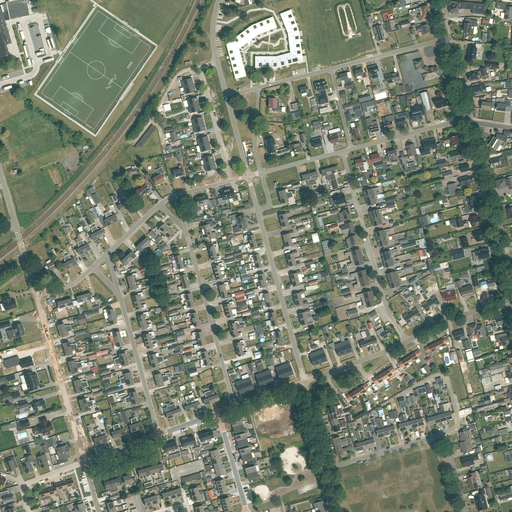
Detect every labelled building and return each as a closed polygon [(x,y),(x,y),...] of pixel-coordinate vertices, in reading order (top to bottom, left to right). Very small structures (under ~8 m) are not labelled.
[(6,4),(0,5),(0,57),(9,55),(6,45),(12,43),(5,21),(10,20),(25,17),(30,16),(30,15),(27,2),(26,0),(16,0),(6,2),(6,4)] [(455,14),(459,13),(459,10),(462,9),(473,10),(472,14),(485,15),(486,5),(457,2),(450,1),(443,4),(444,9),(449,7),(451,15),(455,13),(455,14)] [(510,4),(497,3),(496,9),(506,10),(505,19),(511,19),(511,7),(510,7),(510,4)] [(416,13),(421,12),(421,13),(429,11),(427,5),(419,7),(420,8),(410,10),(410,12),(410,14),(412,15),(414,15),(416,13)] [(393,9),(383,12),(386,21),(389,20),(388,15),(394,14),(393,9)] [(255,56),(255,68),(277,68),(302,61),(299,31),(290,10),(280,14),(280,15),(280,14),(282,18),(281,18),(282,21),(283,21),(284,25),(285,28),(286,27),(287,31),(286,31),(287,34),(288,34),(289,38),(288,38),(288,41),(289,41),(289,45),(289,50),(292,50),(293,53),(290,53),(287,54),(283,55),(280,55),(280,56),(276,57),(276,56),(273,56),(273,57),(269,57),(269,56),(266,56),(266,57),(262,57),(262,56),(259,56),(259,57),(255,57),(255,56)] [(424,19),(431,17),(429,11),(421,13),(421,14),(418,15),(420,21),(424,20),(424,19)] [(252,25),(226,45),(235,79),(246,76),(245,76),(244,72),(245,72),(244,69),(243,65),(242,62),(241,59),(241,58),(241,56),(240,56),(239,52),(240,52),(239,49),(243,46),(242,46),(246,43),(246,44),(248,42),(251,39),(251,40),(254,38),(253,38),(257,35),(257,36),(260,35),(259,34),(263,32),(263,33),(266,32),(266,31),(270,30),(272,29),(276,27),(276,28),(277,28),(272,17),(252,25)] [(464,33),(471,34),(474,35),(475,27),(477,28),(478,21),(472,20),(471,25),(465,24),(464,33)] [(424,30),(424,31),(421,32),(422,36),(425,35),(425,34),(430,33),(428,25),(423,26),(417,28),(418,32),(424,30)] [(378,42),(385,39),(381,26),(374,28),(378,42)] [(469,59),(476,60),(477,51),(482,51),(483,45),(476,44),(476,49),(471,48),(469,59)] [(417,71),(423,74),(425,81),(428,80),(433,79),(433,78),(438,77),(437,72),(438,72),(437,67),(431,68),(431,69),(430,69),(424,66),(422,59),(414,61),(416,68),(417,71)] [(375,75),(380,74),(377,65),(369,68),(370,73),(374,72),(375,75)] [(363,77),(367,77),(366,74),(364,75),(363,69),(355,71),(356,77),(362,75),(363,77)] [(473,74),(468,75),(470,82),(475,81),(480,80),(480,79),(482,79),(483,79),(488,78),(487,75),(486,69),(480,69),(481,71),(478,72),(477,72),(472,73),(473,74)] [(351,78),(349,79),(347,73),(340,75),(341,81),(344,80),(347,90),(353,89),(353,88),(352,83),(351,78)] [(388,84),(401,80),(399,73),(386,76),(388,84)] [(181,81),(183,88),(193,85),(192,78),(181,81)] [(317,96),(319,105),(328,103),(325,90),(328,89),(326,82),(315,84),(316,86),(315,86),(316,90),(317,90),(317,92),(320,91),(322,95),(317,96)] [(474,96),(482,94),(487,92),(491,91),(491,90),(490,88),(490,87),(486,88),(485,83),(479,83),(479,87),(472,89),(474,96)] [(195,92),(193,85),(183,88),(185,94),(195,92)] [(311,91),(309,92),(307,86),(300,88),(301,94),(306,92),(308,97),(312,96),(311,91)] [(420,93),(425,112),(432,110),(427,91),(420,93)] [(376,101),(387,98),(385,92),(374,95),(376,101)] [(188,107),(199,104),(197,97),(187,100),(188,107)] [(449,105),(447,99),(443,100),(442,97),(433,99),(435,104),(436,104),(437,108),(449,105)] [(274,108),(273,112),(281,112),(285,112),(285,108),(282,107),(279,107),(279,101),(276,101),(276,99),(269,98),(268,108),(274,108)] [(481,109),(490,110),(492,100),(487,99),(487,103),(482,102),(481,109)] [(509,107),(510,101),(497,99),(496,104),(498,104),(497,111),(505,112),(506,107),(509,107)] [(200,111),(199,104),(188,107),(190,113),(200,111)] [(412,108),(413,112),(410,113),(412,121),(422,118),(420,110),(422,110),(421,105),(412,108)] [(299,111),(290,114),(292,121),(300,119),(299,117),(300,117),(299,111)] [(397,120),(398,126),(406,124),(405,118),(406,117),(405,113),(396,116),(397,120)] [(386,117),(382,118),(384,124),(383,124),(385,129),(394,127),(392,122),(390,116),(386,117)] [(192,120),(194,126),(204,123),(202,117),(192,120)] [(378,125),(377,121),(367,124),(368,130),(370,130),(371,133),(380,131),(378,125)] [(206,130),(204,123),(194,126),(195,133),(206,130)] [(354,124),(355,129),(352,130),(354,137),(360,136),(359,131),(361,130),(359,123),(354,124)] [(339,142),(338,139),(342,138),(341,131),(336,133),(337,136),(334,137),(333,134),(329,135),(330,138),(329,138),(331,144),(339,142)] [(495,138),(494,137),(491,141),(499,146),(500,145),(504,148),(506,146),(508,136),(497,134),(497,136),(495,138)] [(207,136),(197,139),(199,146),(209,143),(207,136)] [(459,144),(457,136),(450,138),(450,137),(443,139),(445,144),(451,142),(453,146),(459,144)] [(320,140),(322,140),(321,137),(312,140),(314,148),(322,146),(320,140)] [(268,154),(276,152),(275,152),(274,145),(275,144),(273,138),(266,140),(268,146),(266,147),(268,154)] [(438,148),(435,139),(428,141),(428,140),(423,142),(424,148),(421,149),(423,156),(430,154),(430,150),(438,148)] [(497,153),(496,151),(499,146),(491,141),(488,145),(490,146),(490,147),(490,149),(488,150),(490,155),(497,153)] [(211,149),(209,143),(199,146),(200,151),(201,152),(211,149)] [(303,151),(301,146),(300,143),(292,145),(292,148),(294,148),(295,153),(303,151)] [(416,155),(414,144),(406,146),(409,157),(416,155)] [(393,160),(398,159),(397,156),(396,150),(387,152),(388,155),(387,156),(386,157),(387,160),(388,161),(393,160)] [(455,160),(463,158),(461,150),(450,153),(452,162),(456,161),(455,160)] [(493,167),(497,166),(498,169),(502,168),(501,165),(507,164),(506,157),(511,155),(511,152),(503,154),(504,158),(491,161),(491,162),(490,162),(491,165),(492,164),(492,165),(493,165),(493,167),(492,167),(493,167)] [(379,154),(372,156),(374,167),(382,165),(383,169),(386,168),(387,169),(387,168),(387,167),(385,158),(382,159),(382,160),(381,160),(379,154)] [(212,156),(202,158),(204,165),(214,162),(212,156)] [(369,169),(367,162),(364,163),(363,159),(356,161),(357,167),(361,166),(362,171),(369,169)] [(214,162),(204,165),(206,172),(216,169),(214,162)] [(456,171),(461,170),(461,173),(470,171),(468,164),(463,166),(462,165),(459,166),(460,166),(455,167),(456,171)] [(175,177),(184,175),(183,169),(181,165),(179,165),(180,170),(173,171),(175,177)] [(165,173),(162,167),(156,170),(159,176),(153,179),(156,186),(164,182),(161,175),(165,173)] [(335,176),(334,173),(338,172),(336,167),(329,169),(332,180),(335,179),(334,176),(335,176)] [(329,169),(321,171),(322,176),(326,175),(327,178),(328,181),(332,180),(329,169)] [(316,181),(315,178),(318,177),(317,172),(309,174),(312,185),(316,184),(315,181),(316,181)] [(370,179),(369,172),(363,174),(365,180),(361,181),(363,186),(369,184),(367,180),(370,179)] [(302,176),(303,181),(307,180),(307,183),(308,183),(309,186),(312,185),(309,174),(302,176)] [(470,183),(473,182),(471,176),(459,179),(461,186),(465,185),(466,187),(471,186),(470,183)] [(497,182),(499,190),(503,188),(503,189),(506,188),(509,187),(510,190),(511,189),(511,176),(507,178),(507,179),(497,182)] [(142,195),(150,190),(145,183),(147,181),(144,178),(140,181),(143,185),(141,186),(142,188),(139,190),(138,190),(135,192),(139,197),(142,195)] [(451,196),(459,194),(456,183),(448,185),(451,196)] [(364,192),(366,199),(377,195),(376,191),(380,190),(379,187),(364,192)] [(234,195),(232,188),(226,190),(229,199),(232,198),(233,202),(238,201),(237,194),(234,195)] [(226,190),(221,191),(222,197),(217,199),(219,206),(227,204),(226,200),(229,199),(226,190)] [(96,194),(92,196),(97,205),(101,202),(96,194)] [(344,194),(333,197),(336,205),(332,206),(333,209),(339,207),(338,204),(346,202),(344,194)] [(85,195),(80,199),(83,203),(88,198),(85,195)] [(204,205),(207,205),(208,209),(216,206),(214,200),(209,201),(207,195),(201,196),(204,205)] [(292,195),(286,196),(280,198),(282,204),(288,202),(287,199),(290,199),(290,198),(293,197),(292,195)] [(378,199),(377,195),(366,199),(368,205),(383,201),(382,198),(378,199)] [(464,205),(468,204),(477,202),(476,196),(469,198),(468,195),(462,196),(461,195),(458,196),(459,200),(462,199),(464,205)] [(126,209),(132,206),(129,200),(126,202),(125,199),(124,199),(123,196),(121,197),(126,209)] [(202,210),(200,206),(204,205),(201,196),(196,198),(197,204),(194,205),(196,212),(202,210)] [(118,206),(121,212),(126,209),(121,197),(119,199),(120,201),(119,202),(121,204),(118,206)] [(468,204),(468,207),(463,209),(464,214),(473,212),(472,209),(479,207),(477,202),(468,204)] [(370,212),(372,219),(383,216),(382,212),(386,211),(385,208),(370,212)] [(342,212),(338,214),(341,222),(346,221),(346,219),(350,218),(348,209),(342,211),(342,212)] [(118,220),(115,215),(112,216),(111,214),(110,214),(109,211),(107,212),(113,223),(118,220)] [(287,220),(286,216),(290,214),(290,211),(285,213),(285,214),(279,215),(281,222),(287,220)] [(104,221),(107,226),(113,223),(107,212),(105,213),(106,216),(107,219),(104,221)] [(232,221),(236,220),(236,223),(246,221),(244,215),(238,217),(237,214),(229,216),(230,219),(231,219),(232,221)] [(388,219),(384,220),(383,216),(372,219),(374,226),(389,222),(388,219)] [(472,227),(482,224),(481,217),(478,218),(477,216),(471,218),(471,220),(470,220),(472,227)] [(457,228),(464,226),(462,218),(455,219),(456,223),(457,228)] [(206,225),(200,227),(202,232),(211,230),(210,227),(214,226),(213,220),(206,222),(206,225)] [(236,223),(237,227),(233,228),(235,233),(242,231),(241,228),(247,227),(246,221),(236,223)] [(345,224),(346,225),(341,227),(343,234),(348,233),(354,231),(352,222),(345,224)] [(169,230),(166,227),(167,226),(165,224),(164,224),(163,224),(159,229),(163,233),(161,234),(163,236),(169,230)] [(105,235),(102,229),(98,231),(97,228),(97,229),(95,226),(93,227),(99,238),(105,235)] [(90,235),(93,241),(99,238),(93,227),(91,228),(93,231),(92,231),(94,234),(90,235)] [(376,233),(378,240),(389,237),(388,233),(391,232),(391,229),(376,233)] [(157,235),(152,230),(149,233),(154,238),(157,235)] [(172,232),(172,233),(169,230),(163,236),(164,237),(166,236),(170,240),(174,235),(175,234),(172,232)] [(216,232),(212,233),(211,230),(202,232),(203,238),(209,236),(210,239),(217,238),(216,232)] [(483,238),(486,237),(484,230),(474,233),(476,240),(477,242),(484,240),(483,238)] [(291,239),(289,235),(294,234),(293,231),(288,232),(288,233),(283,235),(284,241),(291,239)] [(244,240),(249,238),(250,243),(255,241),(253,235),(248,236),(248,235),(244,236),(244,240)] [(352,247),(352,245),(358,244),(356,235),(349,237),(349,239),(346,240),(348,248),(352,247)] [(152,246),(154,243),(151,240),(150,241),(147,237),(141,242),(145,247),(149,243),(152,246)] [(390,241),(389,237),(378,240),(380,247),(394,243),(394,240),(390,241)] [(463,248),(469,246),(467,238),(460,239),(463,248)] [(91,250),(88,244),(85,245),(83,243),(81,240),(79,241),(85,252),(91,250)] [(325,254),(331,252),(327,240),(321,242),(325,254)] [(80,248),(77,250),(79,255),(85,252),(79,241),(77,242),(79,245),(78,245),(80,248)] [(250,243),(251,247),(247,249),(248,252),(252,250),(251,250),(257,248),(255,241),(250,243)] [(141,253),(140,252),(145,247),(141,242),(136,248),(138,250),(136,252),(139,255),(142,258),(145,256),(142,253),(141,253)] [(210,254),(215,252),(219,251),(218,249),(217,244),(213,245),(213,246),(208,247),(210,254)] [(361,256),(359,249),(345,254),(345,256),(349,255),(350,259),(361,256)] [(382,254),(384,261),(394,258),(393,253),(397,252),(396,249),(382,254)] [(480,251),(472,253),(475,262),(491,257),(489,249),(485,250),(485,249),(480,250),(480,251)] [(463,250),(451,253),(453,259),(464,256),(463,250)] [(134,253),(132,251),(126,256),(131,261),(136,256),(137,257),(139,255),(136,252),(134,253)] [(294,259),(293,255),(298,254),(297,251),(292,252),(292,253),(286,255),(288,261),(294,259)] [(220,256),(216,257),(215,252),(210,254),(212,260),(217,259),(217,260),(221,259),(220,256)] [(250,259),(254,258),(255,262),(260,261),(258,254),(253,256),(253,255),(249,256),(250,259)] [(77,264),(74,258),(71,260),(69,257),(67,255),(65,256),(71,267),(77,264)] [(171,261),(175,259),(176,263),(182,261),(180,255),(175,256),(174,255),(170,257),(171,261)] [(63,264),(66,270),(71,267),(65,256),(63,257),(65,260),(64,260),(66,263),(63,264)] [(129,267),(127,264),(131,261),(126,256),(121,261),(125,265),(123,266),(126,269),(129,267)] [(349,267),(363,263),(361,256),(350,259),(352,263),(348,265),(349,267)] [(384,261),(385,268),(400,263),(399,260),(396,262),(394,258),(384,261)] [(47,265),(50,271),(51,271),(56,268),(57,268),(53,261),(47,265)] [(176,263),(177,267),(173,268),(174,272),(179,271),(178,270),(184,268),(182,261),(176,263)] [(255,262),(256,267),(252,268),(253,271),(257,270),(257,269),(262,267),(260,261),(255,262)] [(218,265),(213,266),(215,273),(220,272),(219,267),(223,266),(222,263),(218,264),(218,265)] [(367,277),(365,270),(351,274),(351,277),(355,276),(356,280),(367,277)] [(387,274),(389,281),(400,278),(399,274),(403,273),(402,270),(387,274)] [(298,279),(297,275),(301,274),(300,271),(295,272),(296,273),(290,275),(292,281),(298,279)] [(226,275),(222,276),(220,272),(215,273),(217,280),(222,278),(223,279),(226,278),(226,275)] [(132,275),(127,277),(129,283),(134,282),(133,278),(138,277),(137,273),(132,274),(132,275)] [(256,283),(260,281),(265,280),(264,273),(259,275),(258,274),(254,275),(256,283)] [(176,280),(181,278),(182,282),(187,281),(185,274),(180,275),(180,274),(175,276),(176,280)] [(490,287),(495,286),(494,282),(495,282),(494,279),(494,280),(493,279),(490,280),(489,275),(484,277),(485,281),(482,282),(484,289),(487,288),(488,288),(490,288),(490,287)] [(354,285),(354,288),(369,284),(367,277),(356,280),(357,284),(354,285)] [(401,282),(400,278),(389,281),(391,288),(406,284),(405,281),(401,282)] [(260,281),(262,286),(258,287),(258,290),(262,289),(262,288),(267,287),(265,280),(260,281)] [(182,282),(183,286),(178,287),(179,291),(184,290),(184,289),(189,287),(187,281),(182,282)] [(129,283),(131,290),(136,289),(136,290),(141,288),(140,284),(135,286),(134,282),(129,283)] [(224,284),(219,286),(220,292),(226,291),(224,286),(228,285),(228,282),(224,283),(224,284)] [(457,299),(454,288),(453,284),(446,286),(446,290),(445,290),(442,291),(443,298),(446,298),(447,301),(457,299)] [(474,295),(471,285),(467,287),(461,289),(463,298),(474,295)] [(299,293),(293,294),(295,301),(301,299),(300,295),(305,293),(304,290),(299,292),(299,293)] [(231,294),(227,295),(226,291),(220,292),(222,299),(228,297),(228,299),(232,297),(231,294)] [(371,291),(356,295),(357,298),(361,297),(362,301),(373,298),(371,291)] [(138,294),(132,296),(134,303),(140,301),(138,297),(143,296),(142,292),(137,293),(138,294)] [(92,298),(91,293),(83,295),(85,301),(90,299),(91,302),(95,301),(94,298),(92,298)] [(181,299),(186,297),(187,301),(192,300),(191,293),(185,295),(185,294),(180,295),(181,299)] [(260,297),(264,296),(266,301),(271,299),(269,293),(264,294),(263,293),(259,294),(260,297)] [(6,310),(7,310),(7,311),(8,312),(10,311),(10,310),(10,309),(16,307),(14,300),(10,301),(9,295),(2,297),(4,303),(3,303),(5,310),(6,310)] [(76,297),(77,300),(75,301),(76,306),(79,305),(78,303),(85,301),(83,295),(76,297)] [(431,298),(432,300),(430,302),(434,308),(440,303),(435,295),(431,298)] [(66,307),(73,304),(74,306),(76,306),(75,301),(73,302),(72,298),(64,301),(66,307)] [(360,309),(375,305),(373,298),(362,301),(363,305),(359,306),(360,309)] [(271,299),(266,301),(267,305),(263,306),(264,309),(268,308),(267,307),(272,306),(271,299)] [(187,301),(188,305),(183,306),(184,310),(189,309),(189,308),(194,306),(192,300),(187,301)] [(62,311),(61,308),(66,307),(64,301),(57,303),(58,308),(57,308),(58,312),(62,311)] [(147,308),(145,304),(141,305),(140,301),(134,303),(136,309),(141,308),(142,309),(147,308)] [(421,304),(427,312),(434,308),(430,302),(427,303),(426,301),(421,304)] [(231,310),(230,306),(234,305),(233,302),(229,303),(229,304),(224,305),(226,312),(231,310)] [(412,310),(413,312),(411,313),(415,320),(422,315),(416,307),(412,310)] [(104,313),(108,313),(109,318),(115,316),(113,309),(108,310),(108,309),(104,310),(104,313)] [(359,316),(357,309),(347,312),(349,319),(359,316)] [(236,314),(232,315),(231,310),(226,312),(228,318),(233,317),(233,318),(237,317),(236,314)] [(304,312),(299,314),(300,320),(307,318),(305,314),(310,313),(309,310),(304,311),(304,312)] [(379,316),(376,311),(369,315),(372,320),(379,316)] [(143,314),(138,315),(140,322),(145,321),(144,317),(149,315),(148,312),(143,313),(143,314)] [(266,317),(270,316),(271,320),(276,319),(274,312),(269,314),(269,313),(265,314),(266,317)] [(411,313),(408,315),(407,313),(403,316),(408,324),(415,320),(411,313)] [(84,314),(77,316),(79,325),(86,323),(84,314)] [(112,325),(117,323),(115,316),(109,318),(110,323),(107,324),(108,327),(112,326),(112,325)] [(505,324),(509,323),(507,316),(503,317),(496,318),(498,326),(505,325),(505,324)] [(194,327),(199,325),(198,319),(193,320),(194,325),(190,326),(191,329),(195,328),(194,327)] [(271,320),(272,325),(268,326),(269,329),(273,328),(273,327),(278,325),(276,319),(271,320)] [(0,329),(11,326),(9,320),(0,323),(0,329)] [(140,322),(142,329),(147,328),(147,329),(152,327),(151,323),(146,325),(145,321),(140,322)] [(234,323),(229,324),(231,331),(236,329),(244,328),(244,327),(243,325),(241,325),(240,324),(239,324),(238,321),(234,322),(234,323)] [(13,326),(13,329),(12,330),(15,339),(19,337),(19,336),(21,335),(21,336),(23,335),(25,334),(21,324),(13,326)] [(478,339),(485,337),(482,325),(477,327),(476,324),(469,326),(471,336),(477,334),(478,339)] [(384,340),(391,335),(386,327),(383,329),(384,331),(380,334),(384,340)] [(61,338),(67,336),(66,332),(69,332),(69,331),(72,330),(72,328),(59,332),(61,338)] [(231,331),(233,338),(238,336),(238,337),(242,336),(241,333),(238,334),(236,329),(231,331)] [(466,338),(464,330),(454,332),(456,341),(464,339),(464,341),(463,342),(465,349),(470,347),(468,340),(466,340),(466,338)] [(111,336),(109,336),(111,341),(115,340),(121,339),(119,331),(114,333),(114,332),(110,333),(111,336)] [(149,334),(143,335),(145,342),(150,340),(149,337),(154,335),(153,331),(148,333),(149,334)] [(282,338),(280,331),(275,332),(271,333),(272,336),(276,335),(277,339),(282,338)] [(497,341),(498,341),(499,346),(503,346),(503,345),(511,343),(511,335),(506,337),(505,333),(496,336),(497,341)] [(369,346),(377,344),(375,337),(371,339),(370,336),(367,338),(369,346)] [(439,348),(442,346),(442,347),(446,346),(445,343),(449,341),(447,337),(436,343),(439,348)] [(199,344),(195,345),(194,346),(195,349),(200,347),(200,346),(205,345),(203,338),(198,340),(199,344)] [(279,346),(284,344),(282,338),(277,339),(278,344),(274,345),(275,348),(279,347),(279,346)] [(367,338),(363,339),(364,341),(359,342),(361,349),(369,346),(367,338)] [(117,346),(114,346),(115,350),(118,349),(118,347),(123,346),(121,339),(115,340),(117,346)] [(145,342),(147,349),(152,347),(153,348),(157,347),(156,343),(152,344),(150,340),(145,342)] [(240,342),(234,344),(236,350),(242,349),(240,344),(244,343),(243,340),(239,341),(240,342)] [(341,342),(346,354),(353,352),(350,344),(349,341),(348,340),(341,342)] [(339,357),(346,354),(341,342),(335,345),(334,345),(339,357)] [(436,343),(425,348),(427,352),(431,350),(432,352),(436,351),(435,350),(439,348),(436,343)] [(66,356),(73,354),(72,351),(75,350),(74,349),(77,348),(77,346),(65,350),(66,356)] [(236,350),(238,357),(243,355),(244,356),(248,355),(247,352),(243,353),(242,349),(236,350)] [(316,352),(320,364),(327,361),(328,361),(323,349),(316,352)] [(421,354),(419,350),(409,357),(412,362),(415,360),(415,361),(419,358),(417,356),(421,354)] [(314,366),(320,364),(316,352),(309,354),(314,366)] [(125,353),(119,354),(120,358),(117,359),(114,360),(115,362),(127,359),(125,353)] [(409,357),(398,363),(400,367),(404,365),(406,367),(409,365),(409,364),(412,362),(409,357)] [(22,368),(34,365),(32,358),(20,362),(22,368)] [(210,364),(208,358),(203,359),(204,364),(201,365),(201,368),(205,367),(205,366),(210,364)] [(152,368),(159,366),(158,363),(161,362),(160,362),(163,361),(163,359),(151,362),(152,368)] [(289,363),(282,365),(287,377),(293,375),(294,375),(291,368),(289,362),(289,363)] [(177,366),(179,374),(185,372),(183,364),(177,366)] [(505,371),(503,364),(489,368),(491,375),(505,371)] [(72,374),(78,372),(77,369),(80,368),(83,367),(82,365),(70,368),(72,374)] [(280,380),(287,377),(282,365),(275,368),(275,367),(280,380)] [(391,373),(395,370),(393,367),(382,373),(386,378),(389,376),(389,377),(393,375),(391,373)] [(269,370),(262,372),(267,384),(273,382),(274,382),(269,370)] [(510,382),(511,381),(511,374),(511,371),(505,373),(505,372),(502,373),(503,377),(508,376),(510,382)] [(26,383),(38,380),(36,374),(33,375),(32,372),(24,374),(26,383)] [(130,372),(124,374),(125,377),(122,378),(122,379),(119,379),(120,382),(132,378),(130,372)] [(161,373),(154,375),(156,381),(168,378),(171,377),(173,376),(172,373),(170,373),(170,372),(165,374),(166,376),(161,377),(161,373)] [(267,384),(262,372),(256,375),(255,375),(260,387),(267,384)] [(382,373),(372,380),(374,384),(378,381),(380,383),(383,381),(382,380),(386,378),(382,373)] [(248,374),(241,376),(242,380),(247,392),(253,389),(254,389),(249,377),(248,374)] [(168,378),(156,381),(158,387),(164,386),(163,382),(166,381),(169,380),(171,379),(171,377),(168,378)] [(37,386),(39,385),(38,380),(26,383),(29,392),(37,389),(37,386)] [(236,382),(235,382),(240,394),(247,392),(242,380),(236,382)] [(369,387),(367,383),(357,390),(360,395),(363,393),(363,394),(367,392),(365,389),(369,387)] [(75,387),(77,393),(83,392),(82,388),(85,387),(88,386),(87,384),(75,387)] [(212,403),(220,400),(218,395),(214,396),(213,393),(212,390),(208,391),(212,403)] [(357,390),(346,397),(348,400),(352,398),(354,400),(357,398),(357,397),(360,395),(357,390)] [(136,391),(130,393),(130,396),(128,397),(128,398),(125,399),(125,401),(138,397),(136,391)] [(203,400),(205,405),(212,403),(208,391),(205,393),(206,396),(205,396),(206,399),(203,400)] [(2,396),(3,402),(13,399),(12,394),(11,395),(10,393),(2,396)] [(132,402),(133,405),(139,404),(138,397),(125,401),(126,403),(129,402),(129,403),(132,402)] [(193,409),(201,407),(199,402),(195,403),(194,400),(193,397),(189,398),(193,409)] [(85,398),(79,400),(81,406),(93,403),(92,401),(89,402),(89,401),(86,402),(85,398)] [(184,407),(186,412),(193,409),(189,398),(186,400),(187,403),(186,403),(188,406),(184,407)] [(46,408),(44,400),(33,404),(35,411),(46,408)] [(82,413),(89,411),(88,408),(91,407),(91,406),(94,405),(93,403),(81,406),(82,413)] [(453,419),(451,412),(449,412),(448,407),(450,407),(449,403),(443,405),(447,420),(453,419)] [(175,416),(182,414),(180,409),(177,410),(176,407),(175,407),(174,404),(171,405),(175,416)] [(165,414),(167,419),(175,416),(171,405),(167,407),(168,410),(169,413),(165,414)] [(440,405),(441,409),(441,410),(438,411),(439,415),(441,422),(447,420),(443,405),(440,405)] [(330,414),(336,412),(336,413),(339,412),(342,411),(342,408),(338,409),(338,406),(334,407),(328,408),(330,414)] [(437,416),(434,407),(431,408),(436,423),(441,422),(439,415),(437,416)] [(428,418),(430,425),(436,423),(431,408),(428,409),(430,414),(428,414),(429,418),(428,418)] [(422,418),(420,410),(414,411),(418,427),(424,425),(422,418)] [(411,412),(413,416),(410,417),(411,421),(413,428),(418,427),(414,411),(411,412)] [(404,418),(405,423),(407,430),(413,428),(411,421),(408,422),(405,414),(403,414),(404,418)] [(243,426),(241,419),(243,418),(242,415),(235,417),(236,420),(231,422),(233,429),(243,426)] [(137,430),(144,428),(141,422),(138,423),(137,420),(136,420),(135,417),(133,418),(137,430)] [(291,417),(264,423),(264,425),(266,433),(269,433),(270,433),(272,433),(279,432),(279,433),(283,432),(284,426),(285,432),(291,433),(283,435),(294,433),(294,427),(297,427),(296,422),(293,422),(291,417)] [(48,431),(53,430),(51,423),(48,424),(46,418),(39,420),(41,426),(39,426),(41,433),(43,432),(44,433),(44,434),(45,434),(46,434),(47,434),(48,433),(48,432),(48,431)] [(131,422),(133,425),(129,426),(131,432),(137,430),(133,418),(131,419),(132,422),(131,422)] [(379,419),(380,419),(380,421),(384,436),(390,434),(388,425),(385,425),(383,418),(379,419)] [(390,434),(396,433),(394,426),(391,427),(390,422),(389,418),(386,419),(388,425),(390,434)] [(25,427),(30,425),(28,419),(21,421),(15,422),(17,427),(18,432),(26,429),(25,427)] [(15,422),(1,427),(2,431),(17,427),(15,422)] [(339,424),(333,426),(334,432),(341,430),(340,428),(343,427),(343,426),(346,425),(346,422),(342,423),(339,424)] [(126,434),(124,428),(120,429),(119,426),(119,427),(117,424),(115,425),(120,437),(126,434)] [(111,433),(114,439),(120,437),(115,425),(113,425),(114,428),(115,431),(111,433)] [(246,429),(244,430),(243,426),(233,429),(234,433),(232,433),(233,437),(235,436),(245,433),(247,433),(246,429)] [(100,430),(99,427),(96,428),(102,443),(108,441),(106,435),(102,436),(101,433),(100,430)] [(94,439),(96,445),(102,443),(96,428),(94,429),(95,432),(96,435),(97,438),(94,439)] [(362,442),(361,437),(360,434),(359,430),(356,431),(359,443),(356,444),(358,451),(364,449),(362,442)] [(469,440),(471,440),(469,430),(459,433),(461,439),(460,439),(461,443),(469,440)] [(208,439),(207,439),(208,441),(212,440),(211,438),(214,438),(212,431),(206,433),(208,439)] [(370,448),(376,446),(374,439),(372,440),(369,431),(366,432),(368,441),(370,448)] [(205,440),(207,439),(208,439),(206,433),(199,435),(201,441),(202,443),(205,442),(205,440)] [(235,436),(237,443),(247,440),(245,433),(235,436)] [(368,441),(365,441),(362,433),(360,434),(361,437),(362,442),(364,449),(370,448),(368,441)] [(194,437),(188,439),(189,445),(190,447),(193,446),(193,444),(196,443),(194,437)] [(187,446),(189,445),(188,439),(181,440),(183,447),(184,449),(187,448),(187,446)] [(237,443),(238,447),(236,447),(237,451),(239,450),(249,447),(252,447),(251,443),(248,444),(247,440),(237,443)] [(469,440),(461,443),(459,443),(460,447),(461,447),(463,453),(472,450),(469,440)] [(54,449),(56,449),(58,454),(69,451),(68,448),(67,448),(67,445),(64,446),(63,442),(53,445),(54,449)] [(171,450),(172,452),(175,451),(175,449),(178,448),(176,442),(169,444),(171,450)] [(171,450),(169,444),(163,446),(165,452),(166,454),(169,453),(169,451),(171,450)] [(343,449),(336,451),(338,457),(344,455),(344,452),(349,451),(350,453),(354,452),(352,446),(348,447),(343,449)] [(239,450),(241,457),(251,454),(249,447),(239,450)] [(437,448),(427,451),(427,454),(429,454),(430,459),(424,460),(425,465),(430,464),(430,466),(440,464),(437,448)] [(211,456),(212,458),(219,456),(217,449),(210,451),(210,450),(206,451),(201,452),(202,455),(207,454),(210,453),(211,456)] [(58,454),(59,460),(57,460),(59,464),(68,461),(67,458),(70,457),(69,454),(70,454),(69,451),(58,454)] [(419,453),(404,457),(405,461),(420,456),(419,453)] [(49,465),(46,459),(47,459),(45,454),(37,457),(41,468),(49,465)] [(241,457),(243,461),(247,460),(248,463),(256,461),(255,457),(252,458),(251,454),(241,457)] [(474,461),(479,459),(477,454),(472,455),(472,457),(462,460),(464,467),(474,464),(474,461)] [(33,461),(31,455),(25,458),(26,461),(22,462),(23,467),(26,474),(33,471),(30,462),(33,461)] [(208,460),(212,459),(213,462),(213,464),(221,462),(219,456),(212,458),(211,456),(208,457),(208,460)] [(16,463),(14,457),(8,459),(9,461),(5,463),(9,472),(15,470),(13,464),(16,463)] [(407,467),(422,463),(421,457),(406,461),(407,467)] [(384,462),(386,472),(403,470),(402,463),(400,463),(400,459),(384,462)] [(214,465),(215,468),(215,470),(223,468),(221,462),(213,464),(213,462),(209,463),(210,466),(214,465)] [(250,467),(245,469),(246,474),(256,471),(255,466),(257,465),(256,462),(249,464),(250,467)] [(164,470),(162,464),(156,465),(158,472),(157,472),(158,474),(162,473),(161,471),(164,470)] [(217,476),(224,474),(223,468),(215,470),(215,468),(211,469),(212,472),(215,471),(217,476)] [(442,468),(433,471),(437,486),(447,484),(442,468)] [(143,476),(145,475),(146,475),(144,469),(137,471),(140,479),(143,478),(143,476)] [(246,474),(248,480),(253,479),(254,482),(261,480),(260,476),(258,477),(256,471),(246,474)] [(366,484),(375,484),(375,483),(378,483),(377,477),(381,477),(380,471),(366,472),(366,484)] [(475,477),(477,477),(476,472),(469,474),(470,477),(467,478),(470,489),(478,487),(475,477)] [(131,486),(137,484),(135,478),(132,479),(131,475),(123,477),(125,484),(130,483),(131,486)] [(362,487),(361,477),(344,479),(345,488),(362,487)] [(120,485),(118,479),(111,481),(116,498),(119,497),(116,486),(120,485)] [(225,486),(223,479),(217,481),(216,480),(212,481),(213,484),(216,483),(217,486),(218,488),(225,486)] [(74,485),(72,480),(64,482),(65,488),(66,488),(72,486),(73,490),(76,489),(75,485),(74,485)] [(109,496),(110,499),(116,498),(111,481),(104,483),(106,489),(109,488),(110,491),(111,494),(112,495),(109,496)] [(64,482),(55,485),(56,487),(57,491),(63,489),(64,492),(67,491),(66,488),(65,488),(64,482)] [(197,487),(190,489),(192,496),(199,493),(199,492),(198,488),(201,487),(201,485),(198,486),(197,486),(197,487)] [(176,498),(183,496),(180,488),(176,490),(175,487),(174,486),(172,487),(173,491),(174,490),(176,498)] [(220,494),(227,492),(225,486),(218,488),(217,486),(214,487),(215,490),(218,489),(220,494)] [(57,491),(56,487),(47,490),(49,496),(50,495),(55,494),(56,497),(59,496),(58,493),(57,493),(57,491)] [(173,491),(170,492),(168,488),(166,489),(167,492),(168,492),(170,499),(176,498),(174,490),(173,491)] [(47,490),(38,492),(40,498),(41,498),(42,501),(48,499),(48,500),(51,499),(50,495),(49,496),(47,490)] [(162,494),(164,501),(170,499),(168,492),(167,492),(164,493),(163,490),(160,491),(161,494),(162,494)] [(401,505),(419,500),(417,492),(402,496),(401,493),(404,492),(403,490),(397,492),(401,505)] [(444,490),(435,492),(437,507),(447,506),(444,490)] [(484,494),(486,493),(485,490),(479,491),(479,495),(474,496),(478,511),(488,508),(484,494)] [(14,496),(13,495),(12,494),(9,495),(8,491),(0,493),(0,500),(3,499),(4,503),(14,500),(13,498),(14,496)] [(192,496),(193,502),(201,500),(199,494),(203,493),(202,491),(199,492),(199,493),(192,496)] [(511,500),(511,499),(511,491),(499,494),(501,502),(504,502),(505,502),(506,502),(505,501),(510,500),(511,500)] [(152,505),(159,503),(156,495),(151,497),(150,493),(148,494),(149,498),(150,497),(152,505)] [(144,499),(146,507),(152,505),(150,497),(149,498),(145,499),(144,495),(142,496),(143,500),(144,499)] [(217,500),(218,502),(222,501),(223,505),(223,506),(231,504),(229,497),(222,499),(221,498),(217,500)] [(380,500),(382,508),(398,506),(396,498),(380,500)] [(311,504),(313,504),(315,509),(325,506),(323,501),(318,502),(318,499),(310,501),(311,504)] [(113,502),(107,504),(109,510),(115,508),(115,507),(114,505),(116,504),(115,501),(113,501),(113,502)] [(73,511),(72,511),(76,511),(85,509),(84,503),(74,506),(76,510),(73,511)] [(202,505),(195,507),(196,511),(202,511),(204,511),(204,510),(203,507),(207,506),(206,503),(202,504),(202,505)] [(363,511),(363,510),(364,510),(362,503),(351,506),(352,511),(363,511)]
